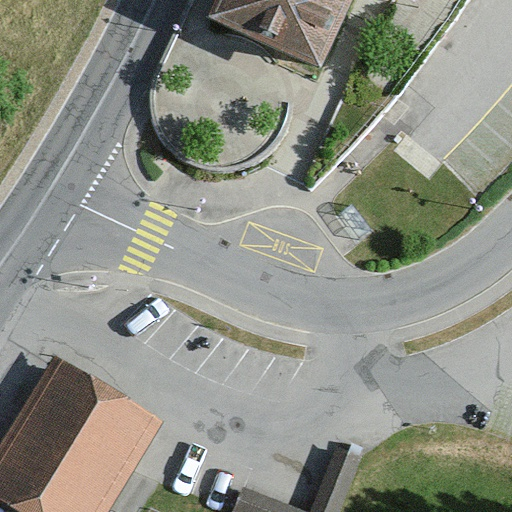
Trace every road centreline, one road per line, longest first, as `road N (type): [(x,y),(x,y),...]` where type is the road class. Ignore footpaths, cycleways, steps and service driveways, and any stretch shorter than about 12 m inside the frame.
road 1 (residential): [(43,192),(290,304),(357,310),(475,281),(511,241)]
road 2 (tertiary): [(43,192),(146,0)]
